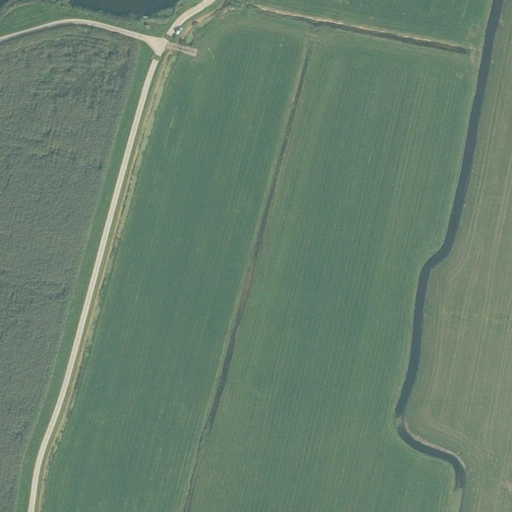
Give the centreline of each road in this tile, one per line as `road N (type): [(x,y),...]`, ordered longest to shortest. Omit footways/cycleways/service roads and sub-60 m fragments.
road 1 (unclassified): [(32,511),(44,443),(156,57),(178,22),(210,0)]
road 2 (track): [(162,44),(90,23),(0,41)]
